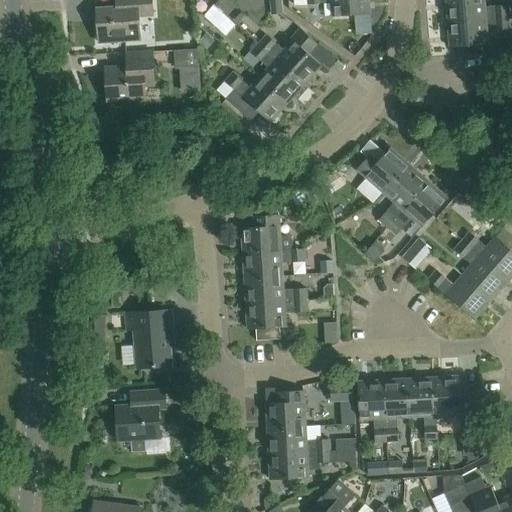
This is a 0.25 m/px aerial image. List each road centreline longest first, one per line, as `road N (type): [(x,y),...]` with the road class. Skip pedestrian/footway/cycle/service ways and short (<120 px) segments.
road 1 (residential): [(198,201),(306,162),(367,113),(394,65),(405,0)]
road 2 (residential): [(217,380),(297,376),(365,353),(504,341)]
road 3 (tertiary): [(25,511),(44,249)]
road 4 (tertiary): [(44,249),(31,98),(10,0)]
road 5 (residential): [(217,380),(198,201)]
road 6 (residential): [(44,249),(198,201)]
road 7 (residential): [(232,511),(217,380)]
